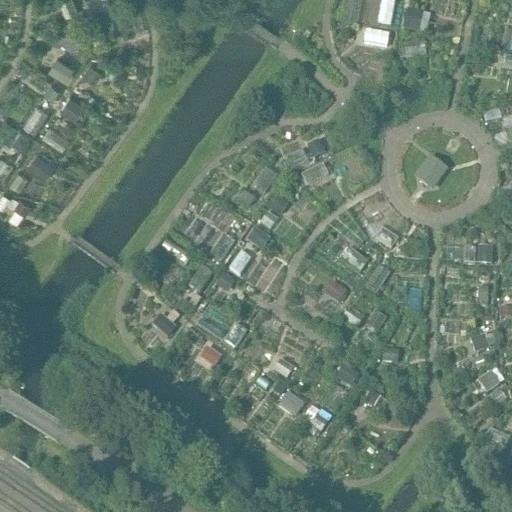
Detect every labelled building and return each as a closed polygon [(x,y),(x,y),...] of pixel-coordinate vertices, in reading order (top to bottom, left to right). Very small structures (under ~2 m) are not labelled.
[(72,0),(65,0),(59,3),(64,17),(77,13),(72,0)] [(107,0),(85,0),(84,0),(88,13),(110,8),(107,0)] [(381,1),(377,24),(390,27),(394,4),(381,1)] [(417,33),(421,15),(407,12),(403,30),(417,33)] [(115,17),(107,19),(110,29),(117,27),(115,17)] [(103,25),(91,27),(93,38),(102,37),(104,33),(103,25)] [(366,31),(363,45),(386,49),(389,35),(366,31)] [(424,44),(401,46),(402,60),(426,58),(424,44)] [(58,58),(50,70),(65,80),(73,68),(58,58)] [(511,59),(503,58),(501,71),(511,72),(511,59)] [(91,66),(84,75),(91,81),(96,79),(101,73),(91,66)] [(110,67),(108,77),(115,79),(118,69),(110,67)] [(50,85),(43,95),(52,102),(59,91),(50,85)] [(70,97),(61,110),(71,116),(80,104),(70,97)] [(36,107),(23,127),(33,134),(46,114),(36,107)] [(50,127),(42,138),(61,151),(69,140),(50,127)] [(24,138),(18,147),(22,150),(29,141),(24,138)] [(319,145),(308,150),(313,160),(323,155),(319,145)] [(301,152),(281,162),(287,174),(308,163),(301,152)] [(37,155),(28,167),(41,176),(49,164),(37,155)] [(2,159),(0,161),(0,183),(12,166),(2,159)] [(436,187),(447,171),(431,159),(419,175),(421,182),(428,188),(436,187)] [(322,167),(301,177),(306,188),(328,178),(322,167)] [(18,171),(8,184),(15,188),(25,175),(18,171)] [(265,171),(252,189),(263,197),(276,179),(265,171)] [(3,194),(0,198),(0,209),(2,211),(10,199),(3,194)] [(244,196),(239,202),(249,209),(253,203),(244,196)] [(19,200),(15,207),(25,213),(29,206),(19,200)] [(278,201),(271,210),(279,216),(286,207),(278,201)] [(268,215),(260,226),(269,233),(277,222),(268,215)] [(382,230),(375,241),(390,251),(397,241),(382,230)] [(255,232),(248,242),(258,249),(265,239),(255,232)] [(223,236),(210,256),(221,263),(234,244),(223,236)] [(464,249),(463,264),(474,265),(474,250),(464,249)] [(349,250),(341,261),(359,275),(368,264),(349,250)] [(240,254),(229,270),(240,278),(251,261),(240,254)] [(479,254),(479,265),(490,266),(490,255),(479,254)] [(201,268),(188,288),(200,295),(213,276),(201,268)] [(378,268),(365,288),(377,295),(389,276),(378,268)] [(224,278),(217,287),(223,291),(230,282),(224,278)] [(336,288),(330,298),(340,304),(346,294),(336,288)] [(488,290),(480,290),(480,303),(488,303),(488,290)] [(182,303),(178,310),(184,315),(189,308),(182,303)] [(349,310),(341,321),(356,331),(364,320),(349,310)] [(511,311),(501,311),(500,319),(511,319),(511,311)] [(375,314),(369,324),(378,330),(384,321),(375,314)] [(164,321),(157,329),(168,339),(175,330),(164,321)] [(236,327),(224,343),(235,350),(246,334),(236,327)] [(484,338),(473,342),(477,354),(488,349),(484,338)] [(392,364),(394,353),(385,352),(383,363),(392,364)] [(211,353),(205,363),(214,369),(220,360),(211,353)] [(483,358),(473,361),(475,368),(485,364),(483,358)] [(280,362),(273,373),(286,382),(293,370),(280,362)] [(347,371),(341,381),(351,388),(357,378),(347,371)] [(490,375),(478,383),(486,395),(498,387),(490,375)] [(336,389),(323,408),(334,416),(347,397),(336,389)] [(370,394),(364,403),(374,409),(380,400),(370,394)] [(501,394),(491,400),(497,408),(506,401),(501,394)] [(301,404),(288,395),(278,409),(292,418),(301,404)] [(318,417),(310,429),(320,435),(328,424),(318,417)]
